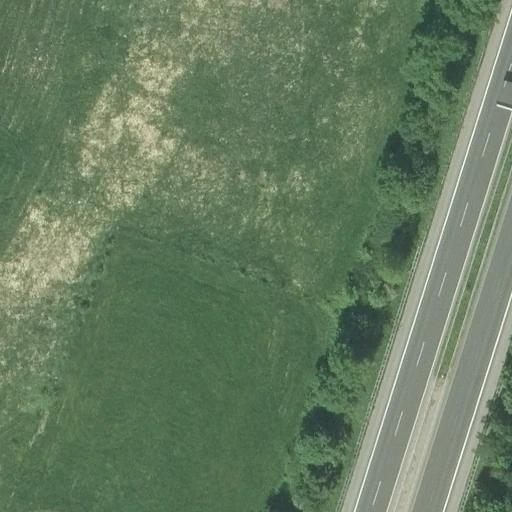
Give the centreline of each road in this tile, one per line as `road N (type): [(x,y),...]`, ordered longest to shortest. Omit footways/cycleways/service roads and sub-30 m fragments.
road 1 (motorway): [(511,62),(369,511)]
road 2 (motorway): [(426,511),(511,243)]
